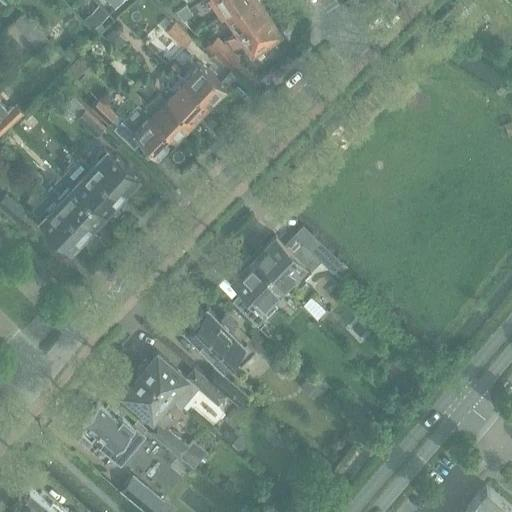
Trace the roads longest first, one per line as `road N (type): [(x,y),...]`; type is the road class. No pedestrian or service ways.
road 1 (residential): [(356,42),(84,330)]
road 2 (tertiary): [(452,392),(352,511)]
road 3 (tertiary): [(377,511),(467,406)]
